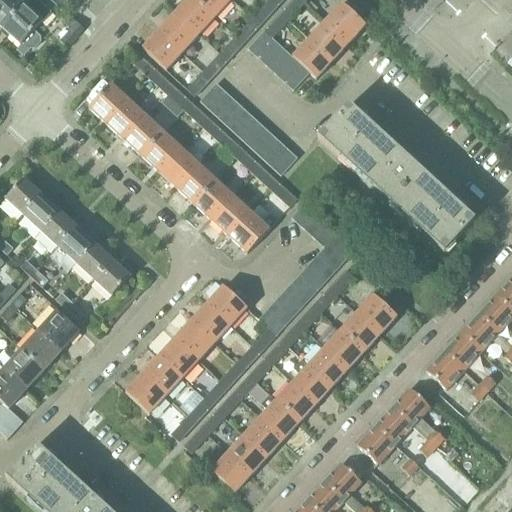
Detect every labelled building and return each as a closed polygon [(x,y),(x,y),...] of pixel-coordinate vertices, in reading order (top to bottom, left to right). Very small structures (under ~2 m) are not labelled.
[(17,0),(0,0),(0,28),(2,31),(25,6),(17,0)] [(36,0),(30,0),(25,6),(2,31),(21,47),(23,44),(30,50),(35,50),(41,43),(40,38),(34,32),(51,14),(36,0)] [(215,18),(194,0),(188,0),(176,15),(199,36),(215,18)] [(231,1),(229,0),(194,0),(215,18),(231,1)] [(270,0),(268,3),(275,10),(284,0),(270,0)] [(304,4),(300,0),(293,0),(281,14),(289,21),(304,4)] [(252,20),(259,27),(275,10),(268,3),(252,20)] [(325,23),(348,44),(364,27),(341,5),(325,23)] [(273,39),(289,21),(281,14),(265,32),(273,39)] [(199,36),(176,15),(160,32),(183,53),(199,36)] [(236,37),(243,44),(259,27),(252,20),(236,37)] [(83,31),(75,23),(67,32),(75,39),(83,31)] [(348,44),(325,23),(309,40),(332,62),(348,44)] [(183,53),(160,32),(144,50),(167,71),(183,53)] [(250,49),(259,57),(274,40),(273,39),(265,32),(250,49)] [(220,55),(227,62),(243,44),(236,37),(220,55)] [(283,48),(274,40),(259,57),(268,65),(283,48)] [(310,73),(311,73),(317,78),(332,62),(309,40),(293,58),(301,65),(310,73)] [(292,57),(283,48),(268,65),(277,74),(292,57)] [(139,55),(132,62),(150,79),(157,72),(139,55)] [(204,72),(212,79),(227,62),(220,55),(204,72)] [(293,58),(292,57),(277,74),(286,82),(301,65),(293,58)] [(310,73),(301,65),(286,82),(295,90),(310,73)] [(167,95),(174,88),(157,72),(150,79),(167,95)] [(188,90),(195,97),(212,79),(204,72),(188,90)] [(87,97),(94,103),(89,109),(106,125),(129,101),(104,79),(87,97)] [(225,93),(216,85),(201,102),(210,110),(225,93)] [(185,111),(192,104),(174,88),(167,95),(185,111)] [(234,101),(225,93),(210,110),(219,118),(234,101)] [(124,142),(146,118),(129,101),(106,125),(124,142)] [(243,109),(234,101),(219,118),(228,126),(243,109)] [(203,127),(209,120),(192,104),(185,111),(203,127)] [(443,255),(474,222),(348,107),(317,140),(443,255)] [(252,118),(243,109),(228,126),(237,135),(252,118)] [(142,158),(164,134),(146,118),(124,142),(142,158)] [(261,126),(252,118),(237,135),(246,143),(261,126)] [(220,143),(227,136),(209,120),(203,127),(220,143)] [(270,134),(261,126),(246,143),(255,151),(270,134)] [(159,174),(181,150),(164,134),(142,158),(159,174)] [(279,143),(270,134),(255,151),(263,160),(279,143)] [(238,159),(244,152),(227,136),(220,143),(238,159)] [(272,168),(288,151),(279,143),(263,160),(272,168)] [(177,190),(199,166),(181,150),(159,174),(177,190)] [(281,176),(297,159),(288,151),(272,168),(281,176)] [(255,175),(262,168),(244,152),(238,159),(255,175)] [(194,206),(216,182),(199,166),(177,190),(194,206)] [(273,191),(279,184),(262,168),(255,175),(273,191)] [(24,217),(43,197),(25,180),(6,200),(24,217)] [(212,223),(234,199),(216,182),(194,206),(212,223)] [(291,208),(297,200),(279,184),(273,191),(291,208)] [(42,233),(60,213),(43,197),(24,217),(42,233)] [(230,239),(252,215),(234,199),(212,223),(230,239)] [(304,229),(319,212),(308,202),(293,219),(304,229)] [(315,239),(330,222),(319,212),(304,229),(315,239)] [(59,249),(78,229),(60,213),(42,233),(59,249)] [(247,255),(278,222),(270,215),(262,224),(252,215),(230,239),(247,255)] [(326,249),(341,233),(330,222),(315,239),(326,249)] [(77,266),(95,246),(78,229),(59,249),(77,266)] [(341,233),(326,249),(343,265),(359,249),(341,233)] [(2,240),(0,242),(0,249),(8,257),(13,250),(2,240)] [(94,282),(113,262),(95,246),(77,266),(94,282)] [(326,249),(317,258),(335,274),(343,265),(326,249)] [(317,258),(309,267),(327,283),(335,274),(317,258)] [(113,262),(94,282),(112,298),(131,278),(113,262)] [(27,263),(22,269),(32,279),(37,273),(27,263)] [(327,283),(309,267),(301,276),(318,292),(327,283)] [(330,289),(338,296),(355,278),(346,271),(330,289)] [(44,290),(49,284),(37,273),(32,279),(44,290)] [(301,276),(293,285),(310,301),(318,292),(301,276)] [(511,314),(511,280),(495,299),(511,314)] [(293,285),(284,294),(302,310),(310,301),(293,285)] [(17,293),(10,287),(1,297),(8,303),(17,293)] [(224,289),(223,290),(207,307),(231,329),(248,311),(224,289)] [(338,296),(330,289),(314,306),(322,314),(338,296)] [(302,310),(284,294),(276,303),(294,319),(302,310)] [(57,302),(67,311),(73,305),(63,296),(57,302)] [(28,303),(21,297),(11,307),(18,313),(28,303)] [(356,315),(380,337),(397,320),(372,297),(356,315)] [(511,319),(511,314),(495,299),(478,318),(497,336),(511,350),(511,349),(511,337),(503,329),(511,319)] [(276,303),(268,312),(285,328),(294,319),(276,303)] [(73,305),(67,311),(78,321),(84,314),(73,305)] [(322,314),(314,306),(298,324),(306,332),(322,314)] [(1,318),(8,324),(18,313),(11,307),(1,318)] [(191,325),(215,347),(231,329),(207,307),(191,325)] [(268,312),(260,321),(270,330),(277,337),(285,328),(268,312)] [(38,332),(62,354),(80,334),(56,313),(38,332)] [(380,337),(356,315),(340,332),(364,355),(380,337)] [(480,354),(497,336),(478,318),(460,336),(480,354)] [(306,332),(298,324),(281,342),(290,349),(306,332)] [(175,342),(199,364),(215,347),(191,325),(175,342)] [(253,348),(261,355),(277,337),(270,330),(253,348)] [(62,354),(38,332),(21,351),(44,373),(62,354)] [(364,355),(340,332),(324,350),(348,373),(364,355)] [(480,354),(460,336),(443,355),(463,373),(480,354)] [(159,359),(183,381),(199,364),(175,342),(159,359)] [(290,349),(281,342),(265,359),(273,367),(290,349)] [(237,366),(244,373),(261,355),(253,348),(237,366)] [(511,349),(511,350),(503,359),(511,367),(511,366),(511,349)] [(348,373),(324,350),(308,367),(332,390),(348,373)] [(44,373),(21,351),(4,370),(27,392),(44,373)] [(463,373),(443,355),(426,374),(445,392),(463,373)] [(143,377),(167,399),(183,381),(159,359),(143,377)] [(273,367),(265,359),(249,377),(257,384),(273,367)] [(221,384),(228,390),(244,373),(237,366),(221,384)] [(332,390),(308,367),(291,385),(316,408),(332,390)] [(0,368),(0,402),(2,405),(9,411),(27,392),(4,370),(3,371),(0,368)] [(167,399),(143,377),(126,395),(150,417),(167,399)] [(257,384),(249,377),(233,395),(241,402),(257,384)] [(495,386),(487,379),(478,388),(486,396),(495,386)] [(205,401),(212,408),(228,390),(221,384),(205,401)] [(316,408),(291,385),(275,403),(300,425),(316,408)] [(469,398),(478,405),(486,396),(478,388),(469,398)] [(392,411),(412,429),(435,450),(443,442),(420,420),(429,410),(409,391),(392,411)] [(241,402),(233,395),(217,412),(225,420),(241,402)] [(267,412),(259,420),(284,443),(300,425),(275,403),(270,398),(261,407),(267,412)] [(189,419),(196,426),(212,408),(205,401),(189,419)] [(412,429),(392,411),(374,429),(394,448),(412,429)] [(225,420),(217,412),(201,430),(208,437),(225,420)] [(179,444),(196,426),(189,419),(172,437),(179,444)] [(284,443),(259,420),(243,438),(268,460),(284,443)] [(394,448),(374,429),(357,448),(377,467),(394,448)] [(192,455),(208,437),(201,430),(184,448),(192,455)] [(268,460),(243,438),(227,455),(252,478),(268,460)] [(427,444),(419,453),(427,461),(435,452),(427,444)] [(106,511),(36,447),(6,480),(41,511),(106,511)] [(252,478),(227,455),(211,473),(236,496),(252,478)] [(411,463),(403,472),(411,479),(419,470),(411,463)] [(361,484),(341,466),(323,485),(343,503),(361,484)] [(315,511),(335,511),(342,505),(343,503),(323,485),(306,504),(315,511)] [(498,492),(478,511),(505,511),(511,505),(498,492)]
